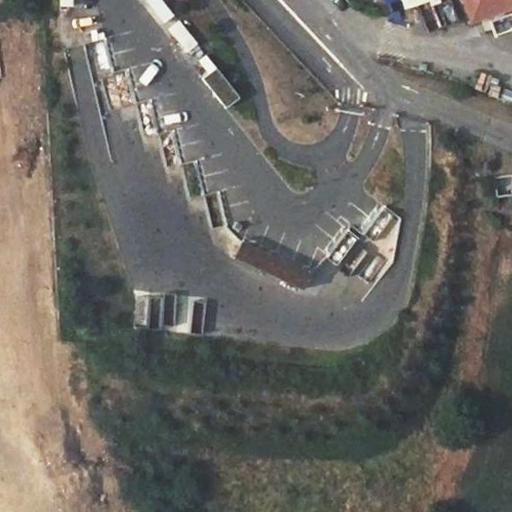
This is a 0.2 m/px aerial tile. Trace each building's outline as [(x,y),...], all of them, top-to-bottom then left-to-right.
[(456,0),(401,0),(407,17),(456,0)] [(511,0),(461,0),(469,24),(511,10),(511,0)] [(176,20),(163,31),(182,54),(195,43),(176,20)] [(214,69),(200,81),(224,109),(238,98),(214,69)] [(231,252),(227,261),(294,292),(304,275),(240,245),(236,243),(231,252)]
